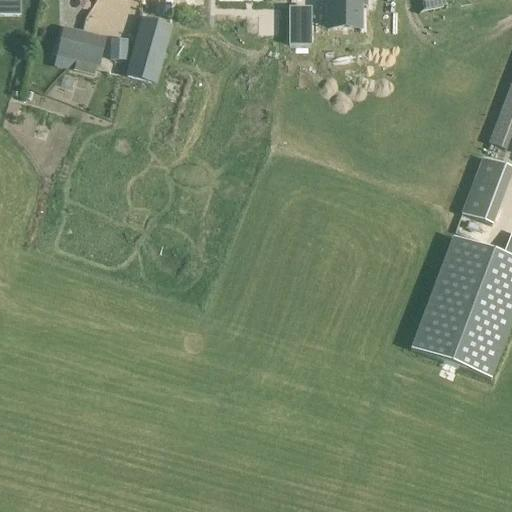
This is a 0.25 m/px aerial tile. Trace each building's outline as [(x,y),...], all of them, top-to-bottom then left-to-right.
[(364,0),(326,0),(325,33),(357,35),(358,12),(364,12),(364,0)] [(287,53),(307,54),(308,18),(288,17),(287,53)] [(142,22),(125,79),(126,79),(156,88),(171,29),(142,22)] [(62,36),(58,51),(76,55),(80,40),(81,35),(63,31),(62,36)] [(80,40),(76,55),(101,61),(105,46),(106,41),(81,35),(80,40)] [(236,106),(251,50),(211,40),(196,96),(236,106)] [(128,41),(110,41),(110,61),(127,62),(128,41)] [(511,83),(488,147),(506,153),(511,136),(511,83)] [(151,172),(165,115),(119,104),(115,118),(135,123),(130,143),(121,141),(115,164),(100,160),(92,190),(110,195),(106,208),(129,213),(130,206),(134,207),(138,190),(144,191),(149,172),(151,172)] [(191,253),(222,130),(187,122),(156,245),(191,253)] [(493,227),(511,177),(511,170),(483,160),(462,215),(493,227)] [(511,234),(503,257),(453,239),(412,352),(493,381),(511,326),(511,234)]
